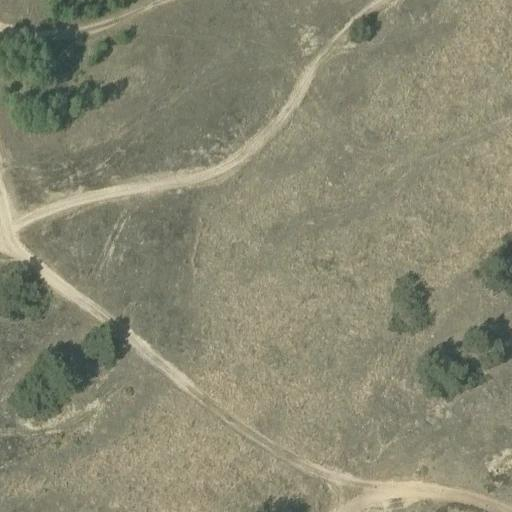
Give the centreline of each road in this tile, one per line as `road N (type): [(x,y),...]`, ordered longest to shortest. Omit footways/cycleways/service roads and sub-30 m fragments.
road 1 (track): [(370,490),(311,471),(24,262),(8,232),(0,182)]
road 2 (track): [(0,235),(68,205),(154,184),(205,182),(238,162),(380,0)]
road 3 (track): [(0,31),(44,37),(91,30),(163,0)]
road 4 (track): [(500,511),(455,495),(370,490),(340,511)]
